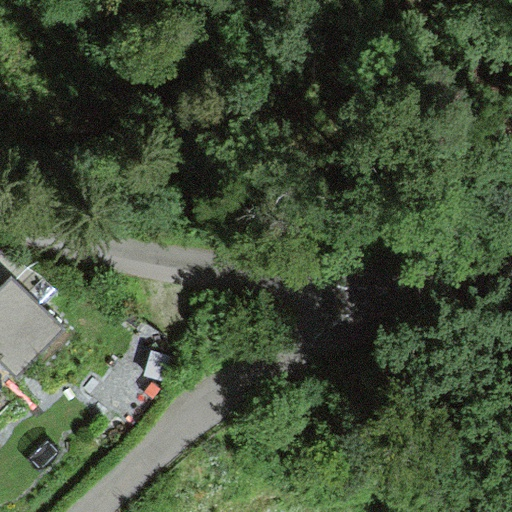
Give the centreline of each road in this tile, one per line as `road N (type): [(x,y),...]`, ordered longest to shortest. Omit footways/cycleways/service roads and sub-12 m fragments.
road 1 (residential): [(367,303),(0,221)]
road 2 (residential): [(367,303),(233,385),(96,511)]
road 3 (residential): [(511,266),(367,303)]
